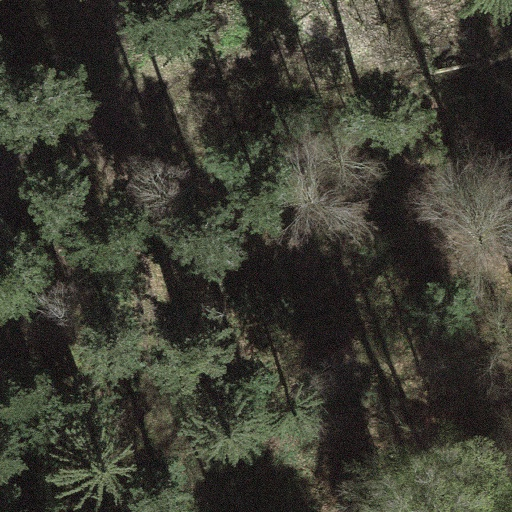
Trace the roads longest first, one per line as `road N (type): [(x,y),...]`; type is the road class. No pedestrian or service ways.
road 1 (track): [(0,180),(310,32)]
road 2 (track): [(278,0),(310,32),(462,115)]
